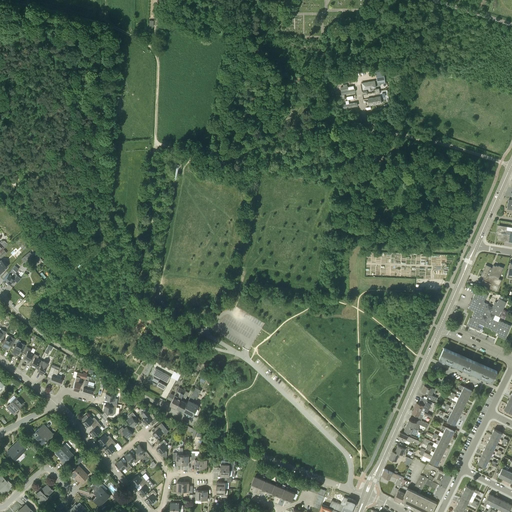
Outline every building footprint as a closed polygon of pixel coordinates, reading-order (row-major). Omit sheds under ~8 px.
[(379,81),(363,82),(364,89),(379,87),(379,81)] [(381,96),(369,99),(370,105),(382,103),(381,96)] [(356,99),(339,101),(340,108),(357,105),(356,99)] [(508,242),(509,234),(506,234),(507,226),(497,225),(496,232),(498,233),(497,240),(508,242)] [(57,259),(52,253),(42,260),(47,267),(57,259)] [(34,266),(42,260),(38,255),(30,262),(34,266)] [(492,267),(486,264),(481,276),(484,277),(480,285),(489,288),(497,291),(502,279),(499,278),(503,267),(498,265),(498,266),(496,265),(495,265),(493,265),(492,267)] [(13,279),(17,275),(15,273),(19,269),(15,266),(3,280),(8,285),(13,279)] [(491,330),(498,333),(501,326),(499,325),(499,324),(498,323),(498,322),(493,319),(495,315),(499,316),(502,308),(503,309),(506,302),(499,299),(498,301),(497,301),(496,302),(495,301),(492,307),(488,305),(488,304),(484,302),(485,299),(486,299),(488,295),(483,293),(482,295),(475,292),(472,299),(471,299),(469,302),(471,303),(468,308),(474,311),(471,318),(470,318),(467,325),(479,330),(481,328),(478,326),(479,323),(491,329),(491,330)] [(11,347),(15,339),(10,336),(7,334),(5,337),(9,339),(8,339),(6,338),(1,346),(7,349),(9,345),(11,347)] [(160,354),(166,343),(159,339),(153,349),(160,354)] [(21,353),(25,345),(20,342),(18,345),(16,344),(11,352),(16,355),(18,351),(21,353)] [(29,362),(30,360),(33,353),(30,352),(31,349),(26,346),(23,353),(26,354),(23,359),(29,362)] [(444,347),(444,348),(439,358),(455,365),(460,354),(455,352),(453,352),(444,347)] [(37,366),(40,360),(37,358),(38,356),(33,353),(30,360),(32,361),(30,365),(35,368),(36,366),(37,366)] [(474,373),(478,363),(473,360),(471,360),(460,354),(455,365),(474,373)] [(148,375),(153,364),(157,358),(153,356),(144,373),(145,373),(148,375)] [(40,360),(37,366),(39,367),(37,372),(42,375),(47,366),(46,366),(48,363),(43,361),(40,360)] [(485,366),(478,363),(474,373),(492,381),(494,377),(495,377),(496,376),(495,375),(497,371),(487,366),(485,366)] [(60,384),(62,379),(61,378),(62,376),(57,374),(59,370),(60,367),(55,365),(54,368),(51,367),(47,376),(50,378),(49,380),(60,384)] [(164,389),(171,377),(155,368),(152,375),(159,379),(156,385),(164,389)] [(79,377),(83,378),(85,379),(86,376),(87,373),(83,372),(83,373),(77,372),(72,389),(78,390),(81,382),(78,381),(79,377)] [(89,377),(86,376),(85,379),(85,380),(83,386),(81,391),(91,395),(94,387),(87,385),(89,381),(88,381),(89,377)] [(436,401),(437,397),(432,395),(434,389),(424,384),(422,391),(428,394),(427,397),(436,401)] [(460,392),(469,396),(472,390),(460,385),(459,387),(462,388),(460,392)] [(176,407),(185,390),(180,387),(179,387),(170,404),(176,407)] [(183,410),(187,402),(184,400),(189,392),(185,390),(176,407),(183,410)] [(187,402),(183,410),(193,416),(198,405),(192,401),(195,397),(197,398),(199,393),(194,390),(193,392),(187,402)] [(466,402),(469,396),(460,392),(458,398),(466,402)] [(110,403),(117,404),(118,398),(115,398),(116,395),(106,393),(105,399),(110,400),(110,403)] [(16,398),(14,395),(8,400),(11,403),(6,407),(14,415),(18,410),(17,409),(23,404),(17,397),(16,398)] [(417,402),(414,407),(421,410),(426,412),(427,409),(429,408),(431,404),(427,402),(428,400),(421,397),(419,403),(417,402)] [(463,407),(466,402),(458,398),(455,403),(463,407)] [(116,410),(117,404),(110,403),(110,406),(105,405),(104,411),(107,412),(107,413),(108,415),(113,415),(116,413),(116,410)] [(461,413),(463,407),(455,403),(452,409),(461,413)] [(142,420),(146,425),(149,422),(151,424),(157,419),(153,415),(147,407),(143,410),(144,411),(141,414),(145,418),(142,420)] [(420,413),(421,410),(414,407),(412,413),(419,416),(419,415),(419,416),(418,418),(421,419),(423,415),(420,413)] [(458,419),(461,413),(452,409),(449,414),(458,419)] [(133,427),(138,423),(135,419),(137,417),(133,412),(128,415),(130,417),(127,419),(133,427)] [(455,424),(458,419),(449,414),(448,418),(444,416),(443,419),(455,424)] [(81,419),(84,422),(83,422),(87,427),(91,424),(93,426),(98,421),(95,417),(93,419),(91,416),(89,418),(86,415),(81,419)] [(413,427),(417,429),(418,430),(419,429),(419,426),(419,424),(427,428),(429,424),(419,420),(416,422),(409,419),(407,424),(413,427)] [(98,421),(93,426),(95,428),(91,432),(95,436),(102,430),(100,428),(102,426),(98,421)] [(157,438),(164,432),(162,430),(164,428),(160,423),(155,428),(157,430),(153,434),(157,438)] [(42,444),(53,434),(43,424),(32,434),(42,444)] [(416,432),(417,429),(413,427),(407,424),(404,430),(415,435),(416,432)] [(443,433),(451,437),(454,431),(442,425),(441,428),(444,429),(443,433)] [(133,434),(127,426),(125,428),(123,426),(118,430),(123,436),(125,434),(128,438),(133,434)] [(491,435),(499,439),(502,433),(494,429),(491,435)] [(420,441),(409,436),(400,432),(398,436),(400,437),(399,439),(404,441),(404,439),(410,442),(411,440),(416,442),(415,444),(417,445),(415,449),(417,450),(420,441)] [(448,442),(451,437),(443,433),(440,438),(448,442)] [(107,444),(113,439),(109,435),(107,436),(105,434),(98,440),(102,445),(105,441),(107,444)] [(496,444),(499,439),(491,435),(488,440),(496,444)] [(446,448),(448,442),(440,438),(437,444),(446,448)] [(113,439),(107,444),(109,446),(105,449),(109,454),(117,448),(115,445),(117,444),(113,439)] [(167,457),(167,451),(166,449),(168,447),(166,445),(168,443),(164,439),(159,443),(161,446),(157,449),(161,453),(161,454),(162,455),(163,456),(164,456),(165,456),(166,457),(167,457)] [(488,440),(486,446),(494,450),(496,444),(488,440)] [(16,460),(26,450),(18,441),(7,452),(16,460)] [(63,463),(73,453),(69,449),(71,447),(66,442),(55,453),(60,458),(59,459),(63,463)] [(392,450),(399,453),(405,455),(406,446),(407,445),(400,442),(399,445),(398,445),(396,449),(395,449),(394,451),(392,450)] [(446,448),(437,444),(434,442),(431,448),(435,449),(443,453),(446,448)] [(136,454),(140,459),(145,456),(143,454),(146,452),(139,444),(135,448),(138,452),(136,454)] [(500,455),(501,453),(497,451),(494,450),(486,446),(483,451),(491,455),(492,453),(496,454),(500,455)] [(440,459),(443,453),(435,449),(432,455),(440,459)] [(396,461),(399,453),(392,450),(389,458),(396,461)] [(440,459),(432,455),(424,452),(421,450),(419,454),(423,455),(421,459),(425,461),(426,459),(429,461),(437,465),(440,459)] [(488,461),(491,455),(483,451),(480,457),(488,461)] [(140,459),(136,454),(133,456),(130,452),(125,456),(131,463),(134,461),(136,463),(140,459)] [(182,464),(183,455),(177,455),(177,452),(173,452),(173,460),(177,460),(177,464),(182,464)] [(200,468),(200,459),(201,455),(195,455),(195,453),(192,452),(192,457),(191,460),(195,460),(195,467),(200,468)] [(191,460),(192,457),(189,456),(189,455),(183,455),(182,464),(188,464),(189,460),(191,460)] [(200,459),(200,468),(207,468),(207,465),(210,465),(210,457),(207,457),(207,459),(200,459)] [(487,464),(488,461),(480,457),(477,463),(485,467),(487,464)] [(125,463),(121,459),(117,463),(123,470),(125,468),(127,470),(132,466),(127,461),(125,463)] [(219,470),(221,470),(229,470),(234,470),(234,465),(235,465),(235,461),(234,461),(234,460),(229,459),(229,460),(228,460),(228,461),(225,461),(225,464),(221,464),(221,467),(219,467),(219,470)] [(504,479),(508,470),(504,468),(506,465),(504,464),(498,476),(504,479)] [(81,482),(88,475),(78,465),(71,473),(74,477),(75,476),(81,482)] [(397,474),(394,473),(384,468),(381,474),(390,478),(391,475),(398,478),(395,483),(400,486),(403,479),(404,477),(397,474)] [(433,480),(446,487),(452,475),(438,469),(434,477),(433,480)] [(229,476),(229,470),(221,470),(220,476),(225,476),(225,479),(228,479),(232,479),(232,476),(229,476)] [(428,478),(423,476),(420,474),(415,485),(420,488),(417,492),(407,487),(405,492),(400,501),(421,511),(431,511),(432,511),(433,510),(432,510),(436,502),(419,494),(422,489),(425,483),(428,478)] [(7,480),(1,475),(0,476),(0,490),(3,493),(6,490),(7,491),(13,485),(7,479),(7,480)] [(141,485),(146,480),(143,475),(141,477),(139,475),(131,481),(135,485),(139,482),(141,485)] [(256,487),(260,478),(255,476),(251,484),(256,487)] [(261,489),(265,480),(260,478),(256,487),(261,489)] [(425,483),(430,486),(435,489),(433,493),(434,493),(434,494),(440,498),(446,487),(433,480),(428,478),(425,483)] [(217,488),(226,488),(226,482),(232,482),(232,479),(228,479),(225,479),(224,482),(217,482),(217,488)] [(400,501),(405,492),(400,490),(400,489),(401,489),(406,480),(403,479),(400,486),(394,498),(400,501)] [(146,480),(141,485),(143,487),(139,490),(143,495),(150,489),(148,486),(150,484),(146,480)] [(266,491),(270,482),(265,480),(261,489),(266,491)] [(182,491),(183,482),(177,482),(177,485),(174,485),(173,492),(177,492),(177,491),(182,491)] [(183,482),(182,491),(189,491),(189,492),(193,492),(193,485),(189,485),(189,482),(183,482)] [(271,493),(275,484),(270,482),(266,491),(271,493)] [(53,490),(47,484),(42,489),(41,488),(36,494),(40,498),(38,500),(41,504),(47,497),(47,496),(53,490)] [(276,495),(280,486),(275,484),(271,493),(276,495)] [(463,491),(472,495),(473,491),(477,493),(478,491),(466,485),(463,491)] [(100,506),(110,496),(100,486),(94,492),(98,497),(94,500),(100,506)] [(281,497),(285,489),(280,486),(276,495),(281,497)] [(226,494),(226,488),(217,488),(216,494),(221,494),(221,497),(227,497),(228,494),(226,494)] [(150,504),(157,498),(155,495),(157,493),(154,489),(148,493),(150,496),(146,499),(150,504)] [(286,499),(290,491),(285,489),(281,497),(286,499)] [(202,499),(201,490),(196,490),(196,494),(193,494),(192,500),(195,500),(195,499),(202,499)] [(201,490),(202,499),(204,499),(208,499),(208,498),(211,498),(211,495),(208,495),(208,490),(201,490)] [(290,491),(286,499),(291,502),(295,493),(290,491)] [(469,501),(472,495),(463,491),(461,496),(469,501)] [(491,505),(495,496),(489,494),(483,505),(485,506),(487,503),(491,505)] [(119,495),(113,499),(116,504),(122,499),(119,495)] [(339,496),(337,499),(333,509),(340,511),(352,511),(357,502),(356,500),(340,495),(340,497),(339,496)] [(466,506),(469,501),(461,496),(458,502),(466,506)] [(491,505),(495,507),(496,507),(500,499),(495,496),(491,505)] [(179,508),(183,508),(183,505),(179,504),(179,502),(181,502),(181,499),(174,499),(174,502),(170,502),(170,508),(179,508)] [(502,510),(506,502),(500,499),(496,507),(502,510)] [(463,511),(466,506),(458,502),(455,508),(463,511)] [(506,502),(502,510),(505,511),(508,511),(511,505),(506,502)]
